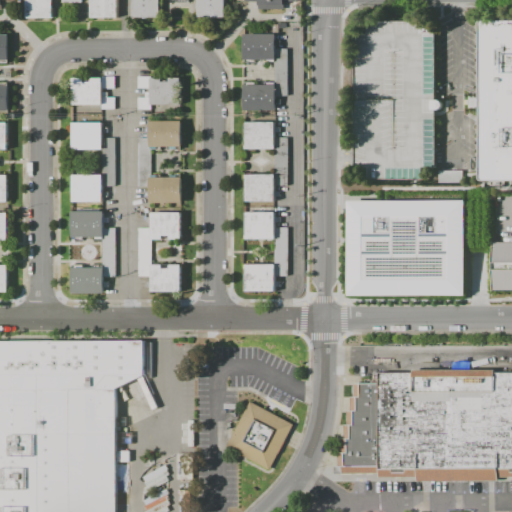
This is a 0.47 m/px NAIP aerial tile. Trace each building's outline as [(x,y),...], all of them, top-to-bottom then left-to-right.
[(0,0),(16,0),(16,2),(3,2),(3,9),(0,9),(0,0)] [(27,0),(118,0),(118,17),(92,17),(92,0),(82,0),(82,2),(63,2),(63,0),(53,0),(53,17),(27,18),(27,0)] [(160,0),(160,18),(133,18),(133,0),(225,0),(225,16),(198,16),(198,0),(189,0),(189,2),(170,2),(170,0),(160,0)] [(245,2),(245,0),(298,0),(298,1),(285,1),(285,9),(259,9),(259,1),(245,2)] [(346,178),(346,157),(347,20),(441,21),(439,157),(439,178),(346,178)] [(482,21),(511,21),(511,178),(484,178),(482,21)] [(244,60),(244,34),(276,34),(276,49),(288,49),(287,95),(276,95),(276,111),(244,111),(244,85),(273,85),(274,60),(244,60)] [(0,35),(7,35),(8,60),(0,60),(0,86),(8,86),(8,111),(0,111),(0,35)] [(73,105),(73,78),(84,78),(84,82),(92,82),(92,77),(115,77),(115,89),(103,89),(103,93),(108,93),(108,98),(115,98),(115,109),(102,109),(102,105),(73,105)] [(181,78),(181,104),(151,105),(151,109),(139,109),(138,97),(146,97),(146,92),(151,92),(151,88),(139,89),(138,77),(155,77),(155,78),(162,78),(162,82),(170,82),(170,78),(181,78)] [(182,121),(182,146),(151,146),(151,178),(182,178),(182,203),(150,203),(150,197),(146,197),(146,192),(150,192),(150,187),(138,187),(138,138),(150,138),(150,133),(146,133),(146,128),(150,128),(150,121),(182,121)] [(246,149),(246,122),(275,122),(275,138),(288,138),(288,185),(275,185),(275,201),(246,201),(246,174),(274,175),(274,173),(274,150),(274,149),(246,149)] [(0,123),(8,123),(8,149),(0,149),(0,175),(8,175),(8,202),(0,202),(0,123)] [(73,202),(73,175),(102,175),(102,150),(73,150),(73,123),(102,123),(102,127),(107,127),(107,132),(103,132),(103,138),(115,138),(115,186),(103,186),(103,192),(108,192),(108,197),(103,197),(103,202),(73,202)] [(462,182),(462,171),(438,170),(438,181),(462,182)] [(71,292),(71,267),(102,267),(102,236),(71,236),(71,211),(103,211),(103,227),(115,227),(115,277),(103,277),(103,292),(71,292)] [(455,285),(359,286),(359,211),(455,211),(455,285)] [(0,265),(8,265),(8,291),(0,291),(0,212),(8,212),(8,239),(0,239),(0,265)] [(181,265),(181,291),(151,291),(151,287),(146,287),(146,281),(151,281),(151,276),(138,276),(138,228),(151,228),(151,222),(146,222),(146,217),(151,217),(151,212),(180,212),(180,239),(170,239),(170,235),(162,235),(162,239),(151,239),(151,265),(162,265),(162,268),(170,268),(170,265),(181,265)] [(246,291),(246,265),(274,265),(274,239),(245,239),(245,213),(275,213),(275,228),(287,228),(287,276),(275,276),(275,291),(246,291)] [(511,290),(492,290),(492,242),(511,242),(511,290)] [(0,511),(0,338),(146,340),(146,377),(130,383),(117,389),(116,511),(0,511)] [(380,372),(511,372),(511,476),(501,476),(501,481),(419,481),(419,477),(380,477),(380,474),(337,474),(337,452),(341,452),(341,439),(344,439),(344,425),(347,425),(347,411),(351,411),(351,397),(354,397),(354,384),(380,384),(380,372)] [(251,402),(295,425),(271,469),(227,445),(251,402)]
